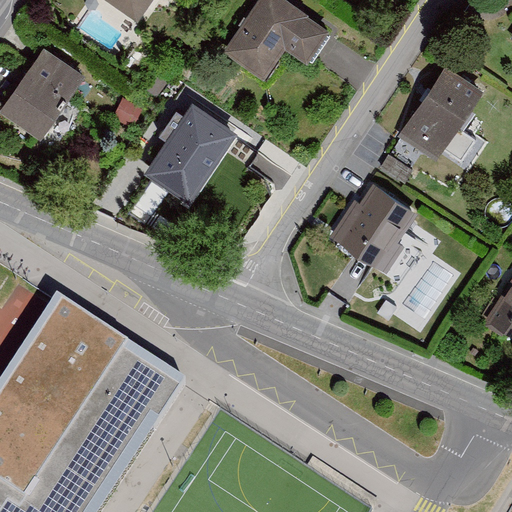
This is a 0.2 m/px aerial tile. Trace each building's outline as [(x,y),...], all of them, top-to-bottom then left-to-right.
[(99,0),(142,28),(159,0),(99,0)] [(272,0),(269,0),(230,61),(268,85),(287,56),(311,72),(332,39),(272,0)] [(87,85),(48,60),(9,121),(48,146),(87,85)] [(484,102),(449,79),(406,144),(441,167),(484,102)] [(194,204),(236,139),(198,115),(201,111),(184,101),(166,129),(176,136),(151,176),(194,204)] [(419,222),(376,194),(340,249),(384,277),(419,222)] [(511,343),(511,304),(494,332),(511,343)] [(0,511),(112,511),(194,389),(69,306),(0,407),(0,511)]
